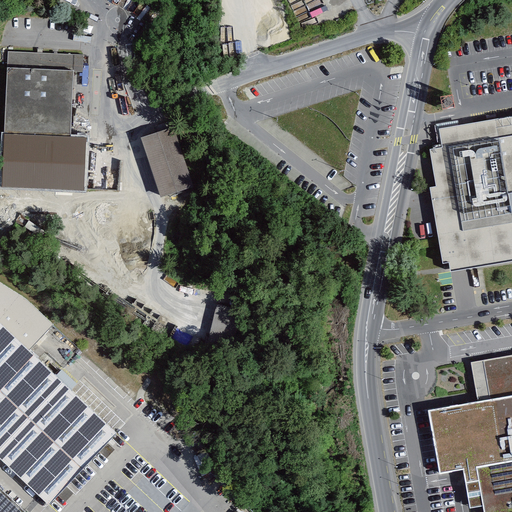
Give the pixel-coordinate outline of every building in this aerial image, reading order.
[(9,51),(5,184),(89,187),(91,135),(75,134),(77,71),(85,71),(86,54),(9,51)] [(441,107),(453,103),(450,92),(438,96),(441,107)] [(436,187),(430,188),(443,265),(450,264),(451,272),(511,262),(511,116),(439,129),(442,148),(430,150),(436,187)] [(175,126),(144,137),(165,197),(196,186),(175,126)] [(0,317),(32,347),(57,322),(26,298),(0,281),(0,317)] [(210,327),(230,334),(238,310),(218,303),(210,327)] [(0,453),(52,503),(120,431),(0,317),(0,453)] [(511,356),(471,363),(478,403),(511,396),(511,356)] [(428,411),(439,475),(463,470),(466,484),(479,482),(477,469),(511,462),(511,396),(478,403),(428,411)] [(511,511),(511,462),(477,469),(479,482),(466,484),(470,509),(483,507),(484,511),(511,511)] [(27,511),(0,485),(0,511),(27,511)]
